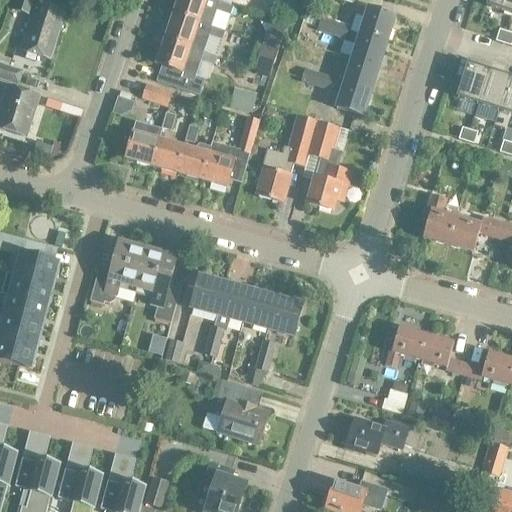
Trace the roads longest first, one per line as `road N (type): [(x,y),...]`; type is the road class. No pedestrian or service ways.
road 1 (residential): [(357,277),(70,195)]
road 2 (residential): [(357,277),(445,0)]
road 3 (residential): [(282,511),(357,277)]
road 4 (residential): [(70,195),(134,0)]
road 5 (residential): [(511,320),(357,277)]
